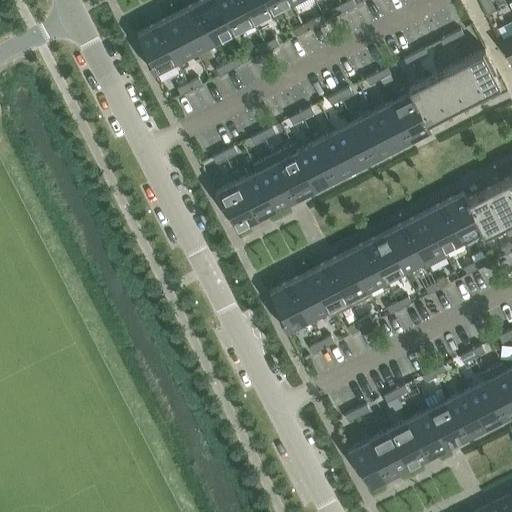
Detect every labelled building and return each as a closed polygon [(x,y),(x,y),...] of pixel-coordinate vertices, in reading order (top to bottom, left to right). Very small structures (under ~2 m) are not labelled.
[(217,0),(201,0),(195,4),(214,42),(235,31),(217,0)] [(241,0),(217,0),(235,31),(252,21),(241,0)] [(266,0),(241,0),(252,21),(272,11),(266,0)] [(290,0),(266,0),(272,11),(291,1),(290,0)] [(352,0),(346,0),(342,3),(345,9),(355,5),(352,0)] [(497,9),(491,0),(481,0),(488,13),(497,9)] [(342,3),(331,8),(335,15),(345,9),(342,3)] [(195,4),(175,13),(196,50),(214,42),(195,4)] [(175,13),(157,24),(175,62),(196,50),(175,13)] [(313,17),(302,23),(306,30),(317,24),(313,17)] [(302,23),(293,28),(296,35),(306,30),(302,23)] [(157,24),(137,34),(146,50),(143,51),(154,73),(175,62),(157,24)] [(461,28),(450,33),(454,40),(464,35),(461,28)] [(450,33),(440,38),(444,46),(454,40),(450,33)] [(511,33),(500,40),(511,61),(511,60),(511,33)] [(275,37),(264,42),(267,49),(278,44),(275,37)] [(264,42),(253,48),(257,55),(267,49),(264,42)] [(425,46),(414,52),(418,59),(428,54),(425,46)] [(485,47),(463,58),(481,92),(499,82),(493,71),(497,69),(485,47)] [(414,52),(403,57),(407,65),(418,59),(414,52)] [(236,57),(226,62),(230,69),(239,64),(236,57)] [(463,58),(445,68),(463,101),(481,92),(463,58)] [(226,62),(215,67),(219,75),(230,69),(226,62)] [(387,66),(376,71),(380,79),(391,73),(387,66)] [(445,68),(426,78),(443,111),(463,101),(445,68)] [(376,71),(366,77),(369,84),(380,79),(376,71)] [(197,77),(186,82),(190,90),(201,84),(197,77)] [(408,87),(410,91),(424,121),(443,111),(426,78),(408,87)] [(186,82),(177,88),(180,95),(190,90),(186,82)] [(348,86),(337,91),(341,99),(352,94),(348,86)] [(337,91),(328,96),(332,104),(341,99),(337,91)] [(410,91),(392,100),(411,138),(429,128),(424,121),(410,91)] [(392,100),(372,110),(392,147),(411,138),(392,100)] [(310,105),(299,111),(303,119),(314,112),(310,105)] [(372,110),(353,120),(373,157),(392,147),(372,110)] [(299,111),(289,116),(293,123),(303,119),(299,111)] [(353,120),(333,130),(352,168),(373,157),(353,120)] [(273,125),(261,131),(265,139),(277,132),(273,125)] [(333,130),(314,140),(334,177),(352,168),(333,130)] [(261,131),(251,137),(254,144),(265,139),(261,131)] [(314,140),(296,150),(315,187),(334,177),(314,140)] [(233,145),(222,151),(226,158),(237,153),(233,145)] [(296,150),(276,160),(295,197),(315,187),(296,150)] [(222,151),(212,156),(216,163),(226,158),(222,151)] [(276,160),(257,170),(276,208),(295,197),(276,160)] [(257,170),(238,180),(257,218),(276,208),(257,170)] [(511,174),(503,180),(511,196),(511,174)] [(238,180),(214,192),(225,213),(228,211),(237,228),(257,218),(238,180)] [(511,196),(503,180),(485,189),(502,224),(511,218),(511,196)] [(466,198),(482,229),(484,233),(502,224),(485,189),(466,198)] [(463,191),(443,200),(464,239),(482,229),(466,198),(463,191)] [(443,200),(424,211),(444,249),(464,239),(443,200)] [(424,211),(405,220),(424,258),(444,249),(424,211)] [(405,220),(386,230),(405,268),(424,258),(405,220)] [(386,230),(366,240),(386,278),(405,268),(386,230)] [(366,240),(347,251),(367,288),(386,278),(366,240)] [(511,244),(511,242),(501,247),(504,254),(511,249),(511,244)] [(347,251),(328,260),(348,298),(367,288),(347,251)] [(484,255),(474,260),(478,267),(488,262),(484,255)] [(328,260),(309,270),(328,308),(348,298),(328,260)] [(474,260),(463,266),(467,274),(478,267),(474,260)] [(309,270),(289,281),(308,318),(328,308),(309,270)] [(446,275),(436,280),(440,287),(450,282),(446,275)] [(436,280),(425,286),(429,293),(440,287),(436,280)] [(289,281),(269,291),(278,307),(275,309),(285,329),(308,318),(289,281)] [(408,295),(397,300),(401,307),(412,302),(408,295)] [(397,300),(387,306),(390,313),(401,307),(397,300)] [(369,315),(359,320),(362,327),(372,322),(369,315)] [(359,320),(349,326),(352,333),(362,327),(359,320)] [(511,333),(509,329),(499,334),(502,341),(511,336),(511,333)] [(331,335),(320,341),(324,347),(334,342),(331,335)] [(320,341),(309,346),(313,353),(324,347),(320,341)] [(481,342),(471,348),(474,356),(486,350),(481,342)] [(471,348),(460,354),(465,361),(474,356),(471,348)] [(443,363),(432,368),(436,376),(447,370),(443,363)] [(511,412),(511,380),(505,367),(486,377),(505,416),(511,412)] [(432,368),(422,374),(426,381),(436,376),(432,368)] [(505,416),(486,377),(467,387),(486,425),(505,416)] [(404,382),(393,388),(397,396),(408,390),(404,382)] [(486,425),(467,387),(448,397),(467,435),(486,425)] [(393,388),(383,393),(387,401),(397,396),(393,388)] [(467,435),(448,397),(428,407),(448,445),(467,435)] [(366,403),(355,408),(359,415),(369,410),(366,403)] [(448,445),(428,407),(408,417),(428,455),(448,445)] [(355,408),(344,413),(348,420),(359,415),(355,408)] [(408,417),(389,427),(408,465),(428,455),(408,417)] [(389,427),(371,437),(389,474),(408,465),(389,427)] [(371,437),(347,449),(358,471),(361,469),(369,484),(389,474),(371,437)] [(511,511),(511,505),(507,495),(487,504),(491,511),(511,511)]
